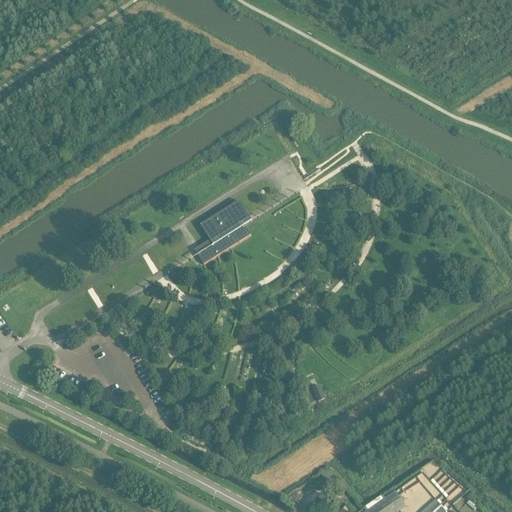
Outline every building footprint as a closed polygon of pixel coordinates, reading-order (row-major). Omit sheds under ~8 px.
[(212,240),(215,245),(197,257),(199,256),(205,265),(204,265),(204,266),(251,236),(246,228),(245,227),(244,227),(241,222),(247,218),(246,216),(238,204),(239,203),(239,202),(201,227),(203,226),(210,239),(212,240)] [(312,389),(318,402),(325,399),(319,386),(312,389)] [(328,470),(321,475),(332,489),(339,484),(328,470)] [(398,511),(405,507),(395,493),(367,511),(398,511)] [(446,511),(435,500),(429,506),(422,511),(446,511)] [(477,508),(470,502),(467,505),(474,511),(477,508)]
